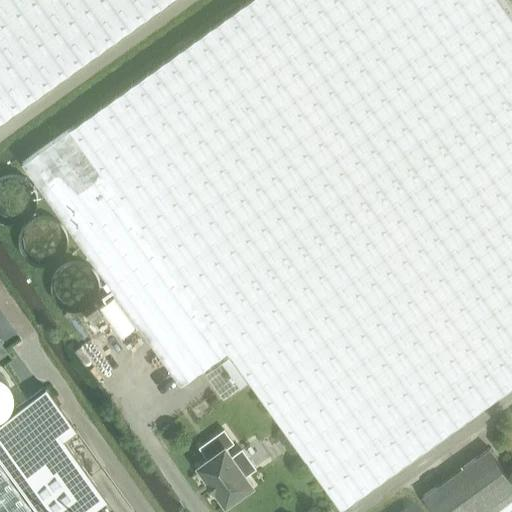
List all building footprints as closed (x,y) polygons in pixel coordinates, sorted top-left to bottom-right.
[(0,0),(0,120),(167,0),(0,0)] [(511,18),(499,0),(248,0),(70,128),(228,350),(342,509),(511,386),(511,18)] [(70,128),(22,162),(181,383),(228,350),(70,128)] [(97,309),(87,317),(92,325),(103,317),(97,309)] [(229,358),(206,374),(224,400),(247,384),(229,358)] [(45,387),(0,418),(0,454),(41,511),(86,511),(106,498),(63,438),(75,429),(45,387)] [(208,458),(198,465),(226,504),(253,485),(246,474),(255,467),(242,449),(232,456),(226,448),(233,442),(224,430),(200,447),(208,458)] [(511,511),(511,480),(489,449),(423,496),(434,511),(511,511)] [(0,511),(30,511),(0,468),(0,511)]
